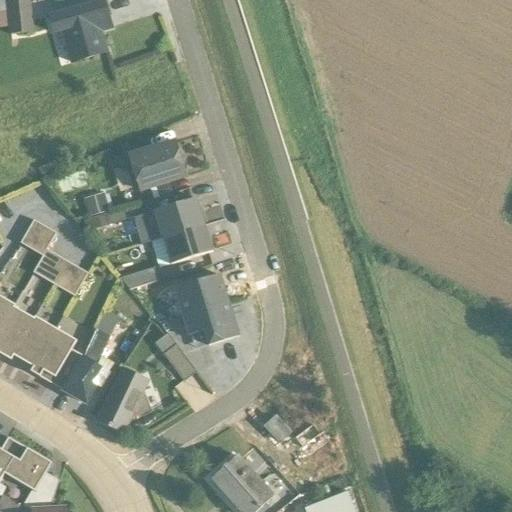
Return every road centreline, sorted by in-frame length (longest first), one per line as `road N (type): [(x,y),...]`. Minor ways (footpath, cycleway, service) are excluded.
road 1 (residential): [(109,478),(247,394),(273,348),(263,278),(177,0)]
road 2 (tertiary): [(109,478),(68,440),(0,397)]
